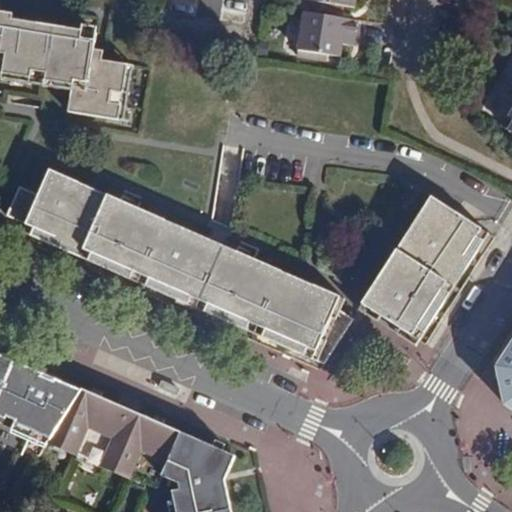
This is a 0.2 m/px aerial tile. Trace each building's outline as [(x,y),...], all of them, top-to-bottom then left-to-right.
[(349,9),(350,0),(303,0),(303,2),(349,9)] [(0,21),(13,24),(14,17),(15,12),(1,9),(0,11),(0,21)] [(46,72),(45,78),(74,82),(73,89),(69,111),(120,120),(129,65),(102,62),(92,60),(94,50),(95,41),(81,40),(82,28),(14,17),(13,24),(0,21),(0,11),(1,9),(0,9),(0,78),(4,79),(5,71),(31,76),(32,69),(46,72)] [(338,47),(343,48),(344,38),(345,37),(354,40),(357,22),(302,13),(295,54),(336,62),(338,47)] [(81,40),(95,41),(98,30),(82,28),(81,40)] [(352,50),(354,40),(345,37),(344,38),(343,48),(352,50)] [(104,51),(94,50),(92,60),(102,62),(103,60),(104,51)] [(135,66),(129,65),(120,120),(126,121),(135,66)] [(31,76),(30,83),(44,85),(45,78),(46,72),(32,69),(31,76)] [(4,79),(30,83),(31,76),(5,71),(4,79)] [(45,78),(44,85),(73,89),(74,82),(45,78)] [(82,195),(87,183),(44,163),(33,189),(14,180),(0,209),(20,218),(29,222),(32,234),(58,246),(68,239),(79,244),(88,248),(89,260),(116,271),(126,265),(136,269),(146,274),(148,286),(175,298),(183,290),(193,295),(194,295),(204,300),(206,312),(232,323),(242,317),(252,322),(262,326),(263,338),(316,361),(348,316),(335,306),(334,307),(293,290),(296,282),(294,275),(261,260),(256,263),(252,271),(243,267),(248,254),(218,241),(211,244),(207,251),(198,247),(204,235),(158,215),(152,217),(149,224),(140,220),(145,208),(101,188),(95,192),(92,199),(82,195)] [(101,188),(87,183),(82,195),(92,199),(95,192),(101,188)] [(424,198),(398,236),(407,242),(401,251),(389,250),(388,252),(395,261),(388,271),(380,265),(353,305),(409,341),(415,332),(426,332),(443,306),(438,297),(443,288),(450,278),(458,279),(461,279),(478,253),(473,243),(479,235),(424,198)] [(158,215),(145,208),(140,220),(149,224),(152,217),(158,215)] [(29,222),(20,218),(16,227),(32,234),(29,222)] [(218,241),(204,235),(198,247),(207,251),(211,244),(218,241)] [(487,240),(479,235),(473,243),(478,253),(487,240)] [(407,242),(398,236),(389,250),(401,251),(407,242)] [(58,246),(74,253),(79,244),(68,239),(58,246)] [(79,244),(74,253),(89,260),(88,248),(79,244)] [(395,261),(388,252),(380,265),(388,271),(395,261)] [(261,260),(248,254),(243,267),(252,271),(256,263),(261,260)] [(116,271),(132,279),(136,269),(126,265),(116,271)] [(136,269),(132,279),(148,286),(146,274),(136,269)] [(334,307),(335,306),(340,295),(294,275),(296,282),(293,290),(334,307)] [(450,278),(443,288),(452,294),(461,279),(458,279),(450,278)] [(452,294),(443,288),(438,297),(443,306),(452,294)] [(194,296),(194,295),(193,295),(183,290),(175,298),(190,305),(194,296)] [(204,300),(194,295),(194,296),(190,305),(206,312),(204,300)] [(233,324),(248,331),(252,322),(242,317),(232,323),(233,324)] [(252,322),(248,331),(263,338),(262,326),(252,322)] [(410,342),(417,347),(426,332),(415,332),(409,341),(410,342)] [(511,350),(511,339),(496,364),(504,402),(511,407),(511,398),(511,397),(503,364),(511,350)] [(0,353),(0,416),(0,417),(2,412),(12,416),(10,422),(50,438),(82,389),(0,353)] [(235,456),(82,389),(50,438),(48,441),(170,495),(172,511),(229,511),(223,482),(235,456)]
